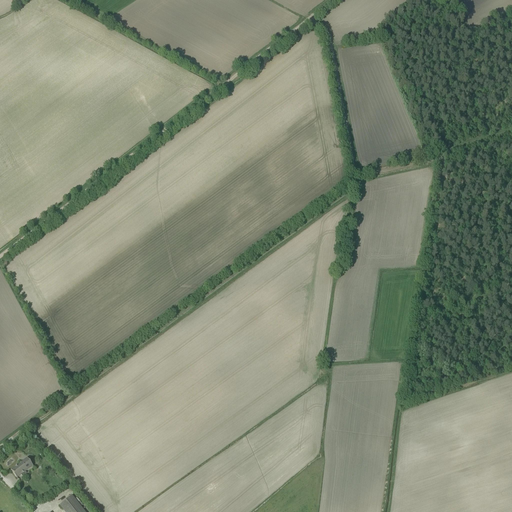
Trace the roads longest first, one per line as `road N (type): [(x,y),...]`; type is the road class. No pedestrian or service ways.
road 1 (track): [(355,174),(344,193),(7,440)]
road 2 (track): [(0,250),(308,21)]
road 3 (track): [(416,395),(410,380),(440,157)]
road 4 (track): [(71,0),(220,84)]
road 5 (track): [(308,21),(325,29),(355,174)]
